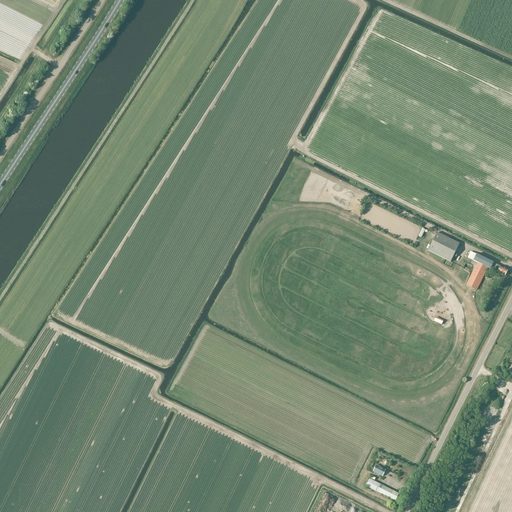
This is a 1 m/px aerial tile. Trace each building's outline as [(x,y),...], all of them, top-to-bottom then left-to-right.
[(450,262),(459,244),(437,233),(428,251),(450,262)] [(493,263),(476,254),(470,251),(467,258),(473,261),(477,262),(488,268),(490,269),(497,272),(505,276),(505,275),(506,273),(508,270),(493,263)] [(477,291),(488,268),(477,262),(466,285),(477,291)] [(386,470),(376,465),(373,472),(382,477),(386,470)] [(395,501),(399,494),(369,479),(366,486),(395,501)]
